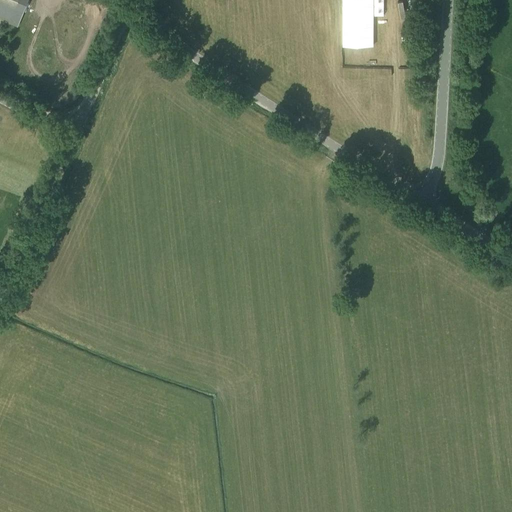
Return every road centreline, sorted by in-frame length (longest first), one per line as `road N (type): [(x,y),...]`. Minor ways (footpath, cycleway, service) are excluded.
road 1 (unclassified): [(425,205),(137,13),(123,20),(73,119)]
road 2 (unclassified): [(425,205),(438,161),(448,0)]
road 3 (unclassified): [(73,119),(0,293)]
